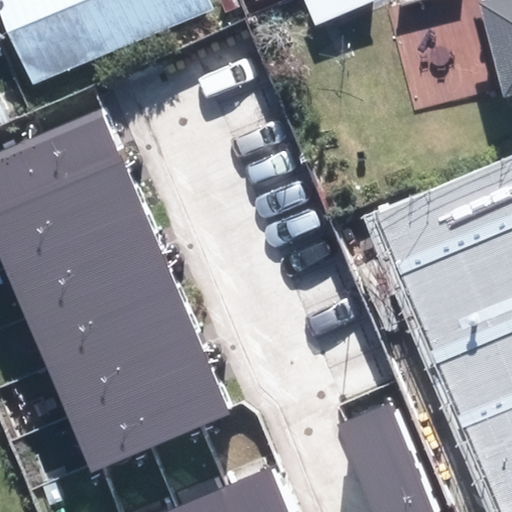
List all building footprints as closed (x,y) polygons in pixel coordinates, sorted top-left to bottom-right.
[(12,0),(44,76),(229,0),(12,0)] [(511,0),(502,0),(511,43),(511,0)] [(0,21),(0,54),(12,49),(0,21)] [(0,211),(126,160),(105,108),(0,151),(0,211)] [(287,146),(275,118),(174,160),(202,227),(193,230),(238,336),(361,285),(317,181),(276,198),(259,158),(287,146)] [(145,206),(126,160),(0,211),(0,253),(5,264),(145,206)] [(511,171),(401,216),(511,485),(511,171)] [(167,260),(145,206),(5,264),(27,317),(167,260)] [(188,308),(167,260),(27,317),(46,365),(188,308)] [(209,360),(188,308),(46,365),(67,417),(209,360)] [(231,414),(209,360),(67,417),(90,471),(231,414)] [(441,511),(394,401),(332,427),(368,511),(441,511)] [(293,511),(275,467),(228,486),(238,511),(293,511)] [(238,511),(228,486),(176,507),(178,511),(238,511)]
